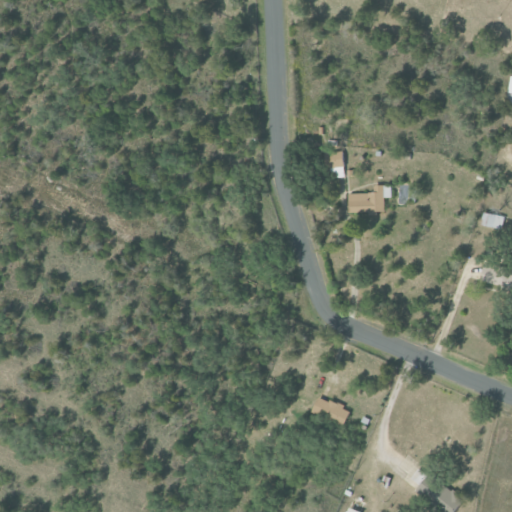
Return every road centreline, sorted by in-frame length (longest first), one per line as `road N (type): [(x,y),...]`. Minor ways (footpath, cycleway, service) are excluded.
road 1 (residential): [(328,316),(285,194),(272,0)]
road 2 (residential): [(511,397),(328,316)]
